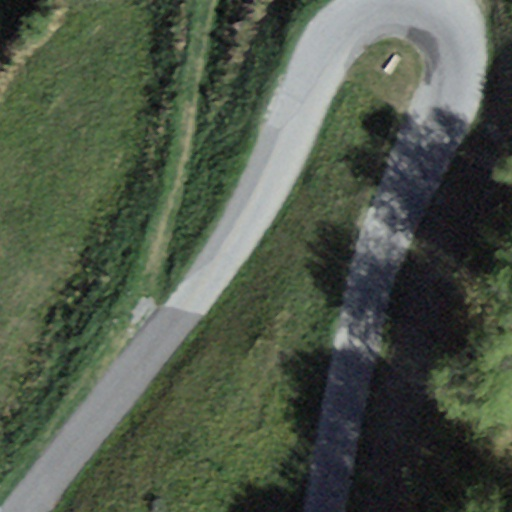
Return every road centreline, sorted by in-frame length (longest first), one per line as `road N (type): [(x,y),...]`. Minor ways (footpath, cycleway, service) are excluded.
road 1 (unclassified): [(22,511),(210,277),(325,49),(357,16),(388,3),(433,4),(455,31),(456,72),(420,164),(338,511)]
road 2 (track): [(137,361),(223,0)]
